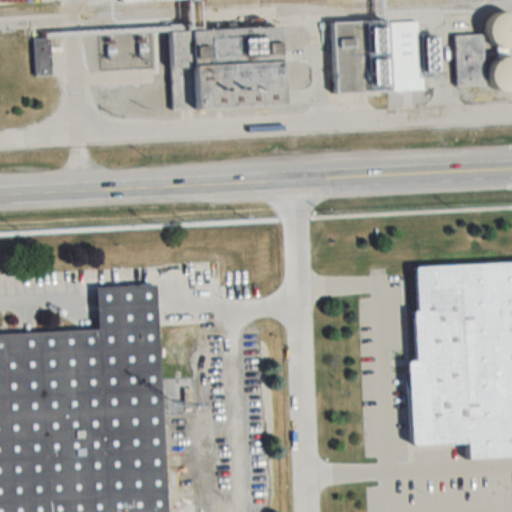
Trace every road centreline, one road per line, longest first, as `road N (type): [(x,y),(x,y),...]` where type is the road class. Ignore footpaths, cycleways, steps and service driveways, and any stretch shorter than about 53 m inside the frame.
road 1 (residential): [(289,183),(303,511)]
road 2 (secondary): [(212,188),(511,172)]
road 3 (secondary): [(12,198),(212,188)]
